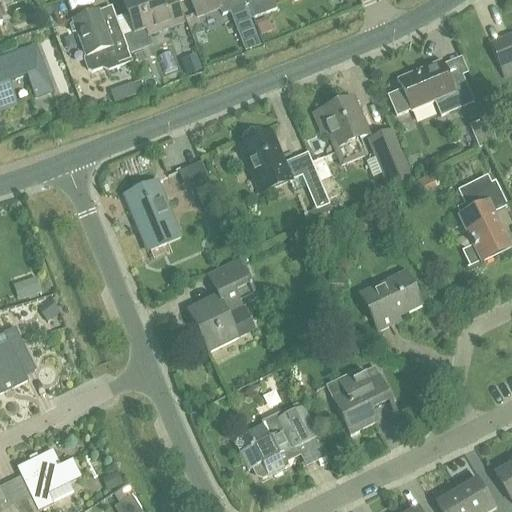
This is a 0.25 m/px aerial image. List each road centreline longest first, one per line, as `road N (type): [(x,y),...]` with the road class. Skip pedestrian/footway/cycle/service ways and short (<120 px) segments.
road 1 (residential): [(70,163),(390,33)]
road 2 (residential): [(149,376),(70,163)]
road 3 (residential): [(317,511),(467,437)]
road 4 (residential): [(0,448),(149,376)]
road 5 (residential): [(467,437),(458,376),(474,330),(511,312)]
road 6 (residential): [(215,511),(149,376)]
